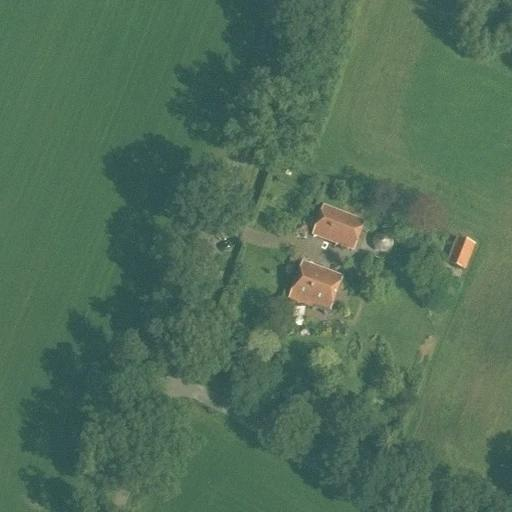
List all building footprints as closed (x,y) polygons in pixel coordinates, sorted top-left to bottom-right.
[(353,251),(363,223),(323,207),(312,236),(353,251)] [(394,256),(399,242),(382,237),(378,250),(394,256)] [(465,272),(475,245),(456,238),(446,264),(465,272)] [(328,314),(341,278),(302,263),(289,299),(328,314)] [(343,407),(334,401),(323,403),(316,412),(318,423),(327,429),(338,428),(345,417),(340,417),(339,410),(343,407)]
